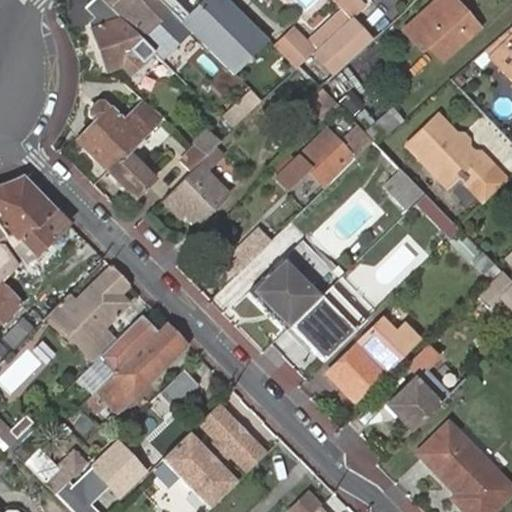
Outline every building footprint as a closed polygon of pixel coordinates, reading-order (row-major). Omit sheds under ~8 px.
[(143,40),(101,0),(92,0),(85,8),(94,18),(88,24),(106,72),(125,66),(133,75),(144,64),(133,51),(143,40)] [(152,0),(117,0),(130,13),(135,9),(138,12),(141,8),(156,22),(165,13),(152,0)] [(229,10),(218,0),(165,0),(238,70),(268,39),(239,10),(234,6),(229,10)] [(455,15),(441,0),(428,0),(398,29),(416,48),(420,44),(436,61),(473,26),(459,10),(455,15)] [(449,0),(441,0),(455,15),(459,10),(449,0)] [(317,44),(349,14),(341,6),(310,38),(317,44)] [(349,14),(315,47),(310,52),(331,73),(370,36),(349,14)] [(511,23),(479,53),(486,61),(511,36),(511,23)] [(275,44),(296,65),(297,64),(310,52),(313,48),(293,27),(275,44)] [(511,36),(486,61),(511,86),(511,36)] [(176,72),(197,92),(207,81),(188,61),(176,72)] [(301,108),(317,123),(336,104),(321,88),(301,108)] [(127,120),(102,96),(86,112),(96,122),(78,140),(136,199),(145,190),(143,188),(150,181),(126,157),(159,125),(141,106),(127,120)] [(389,109),(364,132),(372,140),(377,145),(401,123),(389,109)] [(477,159),(458,139),(435,117),(405,147),(446,188),(456,178),(468,189),(492,165),(481,154),(477,159)] [(208,129),(194,143),(194,144),(207,155),(216,145),(220,141),(208,129)] [(354,157),(369,143),(361,134),(346,149),(328,131),(282,177),(292,189),(311,170),(325,182),(352,156),(354,157)] [(463,135),(458,139),(477,159),(481,154),(463,135)] [(191,171),(207,155),(194,144),(179,159),(191,171)] [(223,153),(216,145),(207,155),(191,171),(167,194),(187,214),(197,224),(228,192),(207,170),(223,153)] [(399,168),(384,184),(407,208),(423,191),(399,168)] [(0,229),(4,236),(12,231),(18,238),(35,254),(68,223),(21,175),(8,182),(0,183),(0,229)] [(458,227),(425,193),(423,191),(414,201),(450,237),(459,228),(458,227)] [(233,279),(269,243),(259,231),(222,266),(233,279)] [(35,254),(18,238),(10,245),(24,265),(35,254)] [(293,324),(327,290),(288,251),(253,285),(275,306),(272,308),(280,316),(282,314),(293,324)] [(66,296),(46,315),(81,349),(94,362),(115,342),(115,341),(102,327),(127,302),(120,293),(129,285),(110,266),(74,304),(66,296)] [(500,299),(511,311),(511,281),(509,278),(502,271),(476,297),(488,310),(500,299)] [(0,316),(3,319),(22,301),(3,282),(0,279),(0,316)] [(365,322),(329,287),(327,290),(293,324),(288,329),(324,363),(365,322)] [(0,336),(13,348),(32,326),(15,311),(0,328),(0,336)] [(435,327),(420,313),(401,332),(385,318),(328,375),(356,403),(435,327)] [(156,330),(142,314),(115,341),(115,342),(94,362),(85,370),(101,385),(156,330)] [(186,343),(165,322),(156,330),(101,385),(94,391),(115,413),(186,343)] [(389,407),(411,431),(437,406),(439,404),(451,393),(428,370),(438,361),(424,347),(404,368),(416,380),(389,407)] [(196,386),(182,371),(159,395),(173,409),(196,386)] [(238,424),(219,404),(198,424),(217,444),(238,424)] [(490,511),(511,491),(511,486),(448,421),(419,450),(459,490),(454,496),(470,511),(490,511)] [(248,434),(238,424),(217,444),(227,453),(248,434)] [(0,439),(7,447),(17,437),(5,425),(0,429),(0,439)] [(207,453),(188,434),(161,461),(209,510),(237,483),(222,468),(217,463),(212,467),(204,458),(208,454),(207,453)] [(247,474),(268,454),(248,434),(227,453),(232,459),(247,474)] [(143,470),(117,443),(90,469),(117,496),(143,470)] [(227,453),(217,444),(207,453),(208,454),(217,463),(222,468),(232,459),(227,453)] [(70,450),(40,480),(43,483),(56,496),(86,466),(70,450)] [(40,462),(31,453),(23,462),(31,471),(40,462)] [(217,463),(208,454),(204,458),(212,467),(217,463)] [(314,511),(315,511),(319,508),(306,495),(289,511),(314,511)]
